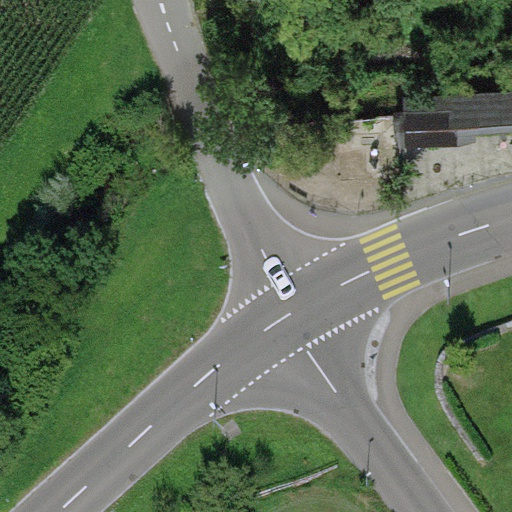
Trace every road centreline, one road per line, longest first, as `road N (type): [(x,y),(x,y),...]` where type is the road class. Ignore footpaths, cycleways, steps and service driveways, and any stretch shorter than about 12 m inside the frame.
road 1 (unclassified): [(291,315),(230,183),(161,0)]
road 2 (tertiary): [(291,315),(203,380),(61,511)]
road 3 (tertiary): [(291,315),(392,262),(511,221)]
road 4 (residential): [(419,511),(291,315)]
